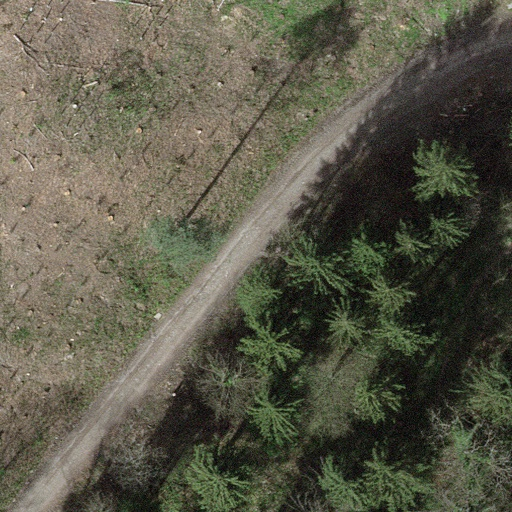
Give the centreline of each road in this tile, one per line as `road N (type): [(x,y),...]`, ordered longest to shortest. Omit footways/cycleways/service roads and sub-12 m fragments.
road 1 (track): [(27,511),(287,187),(349,127),(405,88),(511,36)]
road 2 (track): [(408,511),(465,288),(511,232)]
